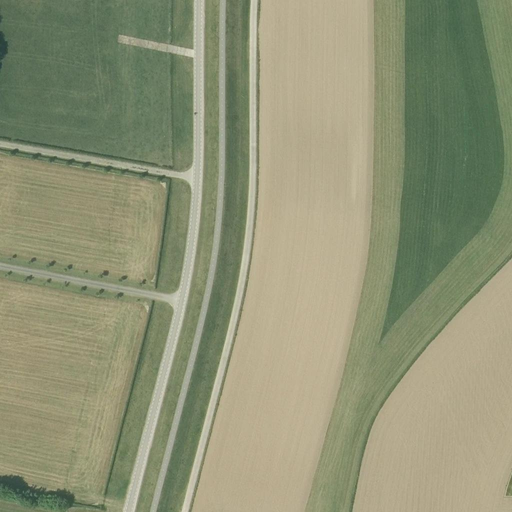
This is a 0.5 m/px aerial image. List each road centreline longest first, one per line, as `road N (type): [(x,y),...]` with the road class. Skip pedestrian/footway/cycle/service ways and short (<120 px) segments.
road 1 (track): [(253,0),(244,263),(184,511)]
road 2 (unclassified): [(129,511),(192,239),(198,0)]
